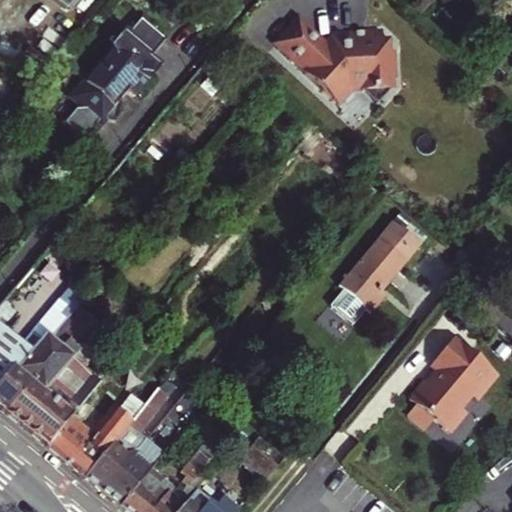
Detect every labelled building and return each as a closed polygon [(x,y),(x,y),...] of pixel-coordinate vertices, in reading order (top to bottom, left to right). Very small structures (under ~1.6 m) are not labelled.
[(79,0),(52,0),(69,13),(79,0)] [(167,42),(142,20),(128,36),(124,33),(111,48),(112,48),(99,64),(102,67),(86,86),(82,86),(84,108),(78,108),(64,122),(82,140),(89,132),(94,130),(96,124),(101,119),(104,121),(108,115),(117,117),(121,99),(129,91),(135,97),(158,74),(147,64),(152,59),(167,42)] [(298,23),(277,47),(309,74),(306,77),(337,103),(352,84),(364,84),(364,91),(393,89),(392,79),(398,78),(396,50),(391,50),(382,51),(382,39),(381,30),(349,32),(350,44),(334,45),(329,50),(298,23)] [(390,38),(382,39),(382,51),(391,50),(390,38)] [(277,47),(275,50),(306,77),(309,74),(277,47)] [(36,85),(45,73),(19,52),(8,64),(36,85)] [(163,69),(152,59),(147,64),(158,74),(163,69)] [(315,128),(265,83),(254,96),(305,141),(315,128)] [(393,89),(364,91),(380,104),(393,89)] [(286,152),(255,125),(235,148),(267,174),(286,152)] [(343,290),(331,306),(352,324),(365,308),(370,313),(386,295),(377,288),(380,284),(384,287),(420,244),(392,221),(338,286),(343,290)] [(30,350),(0,325),(0,410),(3,413),(58,346),(47,337),(83,294),(76,287),(37,333),(42,338),(30,350)] [(58,346),(60,348),(89,315),(79,306),(87,297),(83,294),(47,337),(58,346)] [(187,350),(194,341),(184,333),(177,341),(187,350)] [(212,344),(203,335),(167,378),(172,383),(186,368),(189,371),(212,344)] [(429,418),(447,433),(464,413),(459,408),(469,396),(478,395),(495,374),(452,338),(429,366),(436,372),(428,381),(422,382),(407,400),(414,406),(406,415),(421,428),(429,418)] [(60,348),(58,346),(3,413),(45,448),(72,415),(91,394),(100,382),(94,377),(84,388),(62,371),(73,359),(60,348)] [(112,382),(123,370),(116,364),(106,376),(112,382)] [(100,382),(91,394),(99,401),(113,383),(112,382),(106,376),(100,382)] [(89,430),(72,415),(45,448),(81,477),(150,394),(141,386),(118,413),(111,406),(89,430)] [(150,394),(81,477),(102,494),(145,441),(149,437),(139,428),(166,395),(156,386),(150,394)] [(261,482),(283,456),(259,437),(238,463),(261,482)] [(173,457),(167,451),(163,456),(120,508),(124,511),(177,511),(188,499),(194,492),(190,488),(221,449),(209,438),(180,473),(184,477),(179,483),(184,487),(179,492),(158,474),(173,457)] [(120,508),(163,456),(145,441),(102,494),(120,508)] [(200,509),(188,499),(177,511),(235,511),(257,486),(248,478),(228,501),(216,491),(200,509)]
